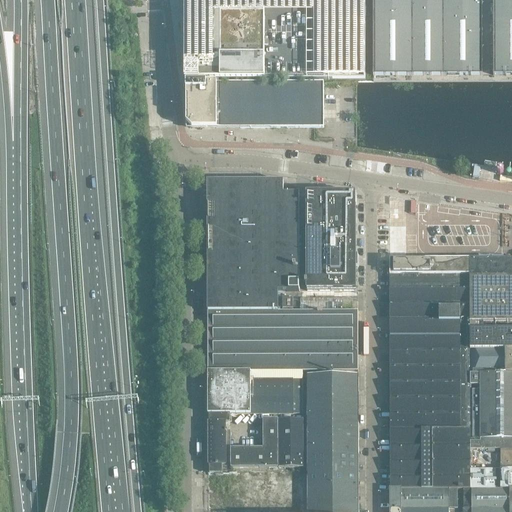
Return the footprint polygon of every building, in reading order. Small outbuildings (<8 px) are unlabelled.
[(365,80),(365,32),(364,0),(185,0),(186,80),(187,80),(325,80),(332,80),(365,80)] [(411,76),(410,0),(372,0),(373,76),(411,76)] [(444,76),(443,0),(410,0),(411,76),(444,76)] [(483,76),(482,0),(443,0),(444,76),(483,76)] [(511,75),(511,0),(493,0),(493,76),(511,75)] [(324,114),(324,94),(324,83),(186,83),(186,87),(187,123),(189,126),(192,129),(240,129),(283,129),(314,128),(324,128),(324,114)] [(300,292),(299,196),(299,195),(296,195),(297,189),(284,187),(284,183),(283,183),(209,183),(208,183),(208,312),(209,312),(283,312),(283,308),(278,308),(278,298),(278,292),(300,292)] [(356,196),(356,195),(354,195),(307,195),(307,255),(303,255),(303,263),(307,263),(307,282),(306,282),(306,287),(307,287),(307,292),(356,291),(356,289),(356,196)] [(470,323),(470,277),(511,277),(511,259),(471,260),(466,260),(403,260),(402,199),(390,197),(390,276),(390,320),(439,320),(439,309),(460,309),(460,320),(460,323),(470,323)] [(511,277),(470,277),(470,323),(470,330),(483,330),(483,323),(511,323),(511,277)] [(358,372),(358,312),(357,312),(342,312),(342,305),(334,305),(334,312),(323,312),(323,311),(318,311),(318,312),(300,312),(289,312),(289,309),(293,309),(293,300),(289,300),(289,298),(278,298),(278,308),(283,308),(283,312),(209,312),(208,312),(208,373),(237,372),(250,372),(303,372),(358,372)] [(470,425),(470,374),(470,350),(470,330),(470,323),(460,323),(460,320),(460,309),(439,309),(439,320),(390,320),(390,430),(461,430),(461,425),(470,425)] [(511,349),(511,329),(483,330),(470,330),(470,350),(511,349)] [(511,373),(511,349),(470,350),(470,374),(478,374),(511,373)] [(237,380),(237,372),(208,373),(208,380),(237,380)] [(250,380),(250,372),(237,372),(237,380),(250,380)] [(303,380),(303,372),(250,372),(250,380),(293,380),(303,380)] [(511,449),(511,373),(478,374),(478,439),(478,442),(478,450),(485,450),(500,450),(511,449)] [(478,439),(478,374),(470,374),(470,425),(470,430),(470,439),(478,439)] [(358,433),(358,392),(358,376),(308,376),(308,433),(358,433)] [(293,415),(293,398),(293,380),(250,380),(237,380),(208,380),(208,415),(210,415),(230,415),(293,415)] [(303,397),(303,380),(293,380),(293,398),(303,397)] [(303,415),(303,397),(293,398),(293,415),(303,415)] [(230,440),(230,424),(230,415),(210,415),(210,423),(208,423),(208,424),(208,440),(230,440)] [(279,468),(279,420),(263,420),(263,449),(230,449),(230,440),(208,440),(208,448),(209,466),(210,466),(210,474),(230,474),(230,468),(279,468)] [(303,468),(303,420),(279,420),(279,468),(300,468),(303,468)] [(471,490),(471,470),(470,442),(470,439),(470,430),(461,430),(390,430),(391,490),(449,490),(471,490)] [(358,511),(359,448),(358,433),(308,433),(308,511),(358,511)] [(511,469),(511,449),(500,450),(501,470),(511,469)] [(511,469),(501,470),(485,470),(471,470),(471,490),(472,490),(511,489),(511,469)] [(293,508),(293,474),(230,474),(210,474),(209,474),(209,509),(278,508),(278,511),(292,511),(293,508)] [(511,509),(511,489),(472,490),(472,509),(511,509)] [(449,509),(449,490),(391,490),(391,509),(449,509)]
